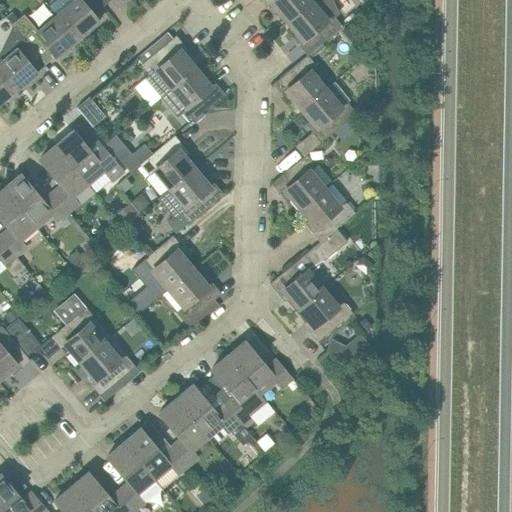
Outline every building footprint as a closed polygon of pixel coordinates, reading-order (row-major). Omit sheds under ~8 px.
[(102,7),(96,0),(71,0),(55,14),(77,40),(87,32),(86,30),(96,22),(97,23),(99,22),(93,15),(102,7)] [(313,0),(260,0),(267,8),(272,4),(287,22),(311,2),(313,0)] [(313,0),(311,2),(287,22),(302,40),(297,44),(307,55),(342,26),(334,18),(339,14),(331,0),(313,0)] [(55,14),(37,29),(24,14),(12,24),(22,36),(40,58),(49,51),(55,58),(56,57),(55,56),(66,47),(67,48),(77,40),(55,14)] [(40,58),(22,36),(12,44),(15,48),(0,60),(0,73),(15,91),(25,83),(24,82),(34,73),(35,74),(37,73),(31,66),(40,58)] [(180,51),(185,47),(176,36),(141,65),(148,74),(145,78),(160,96),(194,68),(180,51)] [(307,55),(272,84),(281,95),(286,91),(301,108),(324,89),(308,71),(315,65),(307,55)] [(210,87),(194,68),(160,96),(177,117),(181,114),(189,123),(224,94),(215,83),(210,87)] [(0,101),(4,98),(5,99),(15,91),(0,73),(0,101)] [(346,121),(355,113),(345,101),(338,106),(324,89),(301,108),(316,127),(311,131),(321,142),(346,121)] [(88,97),(76,108),(91,126),(104,116),(88,97)] [(355,113),(346,121),(352,128),(361,120),(355,113)] [(83,144),(72,131),(55,146),(87,183),(103,169),(109,176),(120,167),(93,135),(83,144)] [(174,135),(138,166),(147,176),(153,171),(168,189),(193,168),(178,150),(183,146),(174,135)] [(55,146),(39,159),(61,185),(51,194),(66,213),(78,203),(71,196),(87,183),(55,146)] [(306,154),(271,184),(280,195),(285,191),(300,209),(323,189),(309,171),(315,165),(306,154)] [(187,224),(222,194),(213,183),(208,187),(193,168),(168,189),(182,207),(176,211),(187,224)] [(42,201),(20,175),(3,189),(34,227),(51,214),(57,221),(66,213),(51,194),(42,201)] [(3,189),(0,191),(0,218),(8,229),(0,236),(0,239),(13,256),(25,246),(19,239),(34,227),(3,189)] [(323,189),(300,209),(315,227),(310,231),(319,242),(336,228),(355,212),(345,201),(339,207),(323,189)] [(130,203),(114,215),(123,226),(125,225),(135,217),(139,214),(130,203)] [(304,255),(269,284),(278,295),(283,291),(298,308),(321,288),(309,273),(347,241),(336,228),(319,242),(304,255)] [(172,236),(137,266),(145,275),(151,270),(166,288),(191,268),(176,251),(181,247),(172,236)] [(0,258),(5,263),(15,276),(24,269),(13,256),(0,239),(0,258)] [(214,300),(221,294),(212,283),(207,287),(191,268),(166,288),(181,306),(176,311),(186,323),(191,328),(218,305),(214,300)] [(318,342),(352,313),(342,301),(336,306),(321,288),(298,308),(313,327),(308,331),(318,342)] [(86,308),(51,337),(60,348),(65,344),(79,361),(103,341),(88,323),(94,318),(86,308)] [(3,329),(26,356),(39,346),(16,318),(3,329)] [(3,329),(0,325),(0,377),(15,365),(19,370),(30,361),(26,356),(3,329)] [(331,340),(326,351),(353,358),(368,345),(359,335),(345,347),(331,340)] [(99,395),(134,366),(124,353),(117,359),(103,341),(79,361),(95,380),(90,384),(99,395)] [(266,368),(244,342),(227,356),(259,393),(275,380),(281,387),(291,379),(275,360),(266,368)] [(211,370),(214,373),(216,376),(207,384),(238,421),(248,413),(242,406),(259,393),(227,356),(211,370)] [(207,384),(198,392),(192,385),(175,400),(206,437),(223,424),(228,430),(238,421),(207,384)] [(175,400),(158,413),(180,439),(171,447),(170,447),(186,466),(196,457),(190,450),(206,437),(175,400)] [(145,435),(140,429),(122,443),(154,481),(170,467),(176,474),(186,466),(170,447),(171,447),(154,427),(145,435)] [(122,443),(106,457),(128,483),(118,491),(134,509),(144,501),(138,494),(154,481),(122,443)] [(109,499),(87,472),(70,487),(91,511),(116,511),(118,511),(119,511),(130,511),(134,509),(118,491),(109,499)] [(21,501),(0,474),(0,508),(3,511),(47,511),(31,493),(21,501)] [(54,500),(57,504),(63,511),(91,511),(70,487),(54,500)]
